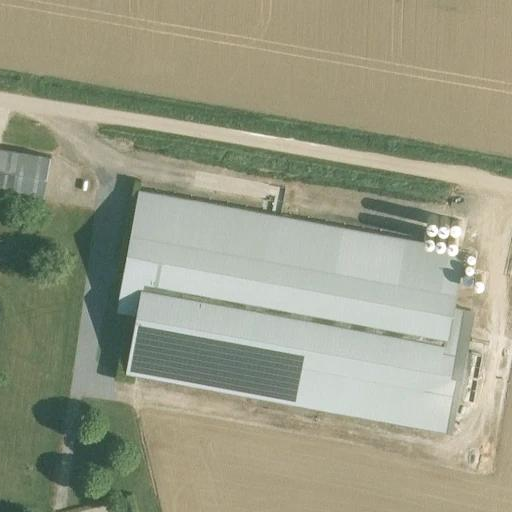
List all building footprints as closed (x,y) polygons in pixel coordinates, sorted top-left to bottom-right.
[(20,150),(0,146),(0,187),(13,190),(45,195),(51,156),(20,150)] [(143,190),(120,311),(140,315),(130,373),(448,431),(455,394),(474,397),(483,351),(464,348),(471,309),(454,306),(465,249),(143,190)] [(438,221),(438,220),(438,219),(438,218),(437,217),(437,216),(436,216),(435,215),(434,215),(433,214),(432,214),(431,214),(431,215),(430,215),(429,216),(428,216),(428,217),(427,218),(427,219),(427,220),(427,221),(427,222),(428,223),(428,224),(429,224),(430,225),(431,225),(431,226),(432,226),(433,226),(434,225),(435,225),(436,224),(437,224),(437,223),(438,222),(438,221)] [(449,223),(450,222),(449,221),(449,220),(449,219),(448,218),(447,217),(446,217),(445,217),(444,216),(443,217),(442,217),(441,217),(440,218),(439,219),(439,220),(438,221),(438,222),(438,223),(439,224),(439,225),(440,226),(441,227),(442,227),(443,228),(444,228),(445,228),(446,227),(447,227),(448,226),(449,225),(449,224),(449,223)] [(462,226),(462,225),(462,224),(461,223),(461,222),(460,221),(460,220),(459,220),(458,219),(457,219),(456,219),(455,219),(454,219),(453,220),(452,221),(451,222),(451,223),(451,224),(451,225),(451,226),(451,227),(452,228),(453,229),(453,230),(454,230),(455,230),(456,230),(457,230),(458,230),(459,230),(460,229),(460,228),(461,227),(462,226)] [(435,236),(435,235),(435,234),(435,233),(434,232),(433,231),(432,230),(431,230),(430,230),(429,230),(428,230),(427,230),(426,231),(425,232),(424,233),(424,234),(424,235),(424,236),(424,237),(425,238),(425,239),(426,240),(427,240),(427,241),(428,241),(429,241),(430,241),(431,241),(432,240),(433,240),(434,239),(434,238),(435,237),(435,236)] [(447,239),(447,238),(447,237),(446,236),(446,235),(445,234),(444,233),(443,233),(442,232),(441,232),(440,232),(439,233),(438,233),(437,234),(436,235),(436,236),(436,237),(435,238),(436,239),(436,240),(436,241),(437,241),(437,242),(438,243),(439,243),(440,243),(441,243),(442,243),(443,243),(444,243),(445,242),(445,241),(446,241),(446,240),(447,239)] [(458,240),(458,239),(458,238),(458,237),(457,236),(456,235),(455,234),(454,234),(453,234),(452,234),(451,234),(450,235),(449,235),(449,236),(448,237),(447,238),(447,239),(447,240),(448,241),(448,242),(449,243),(449,244),(450,244),(451,245),(452,245),(453,245),(454,245),(455,245),(456,244),(457,243),(458,242),(458,241),(458,240)]
